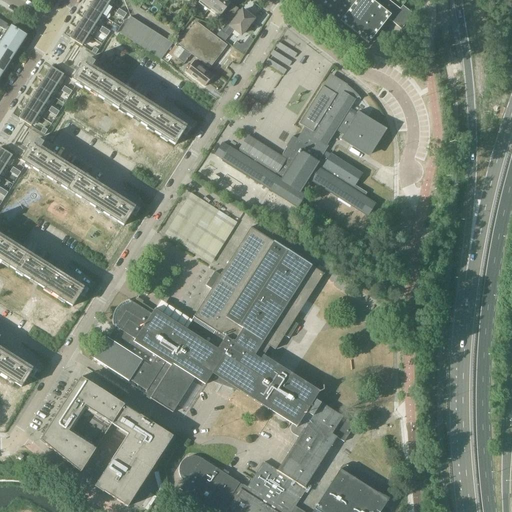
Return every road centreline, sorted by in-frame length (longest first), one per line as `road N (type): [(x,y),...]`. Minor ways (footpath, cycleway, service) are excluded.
road 1 (residential): [(17,436),(284,12)]
road 2 (residential): [(355,68),(392,87),(412,123),(405,181),(422,201),(408,298),(409,411)]
road 3 (primary): [(490,511),(485,351),(511,184)]
road 4 (primary): [(458,0),(473,122),(471,284)]
road 5 (primary): [(471,284),(462,402),(470,511)]
road 6 (primary): [(511,115),(471,284)]
road 7 (primary): [(507,511),(511,390)]
